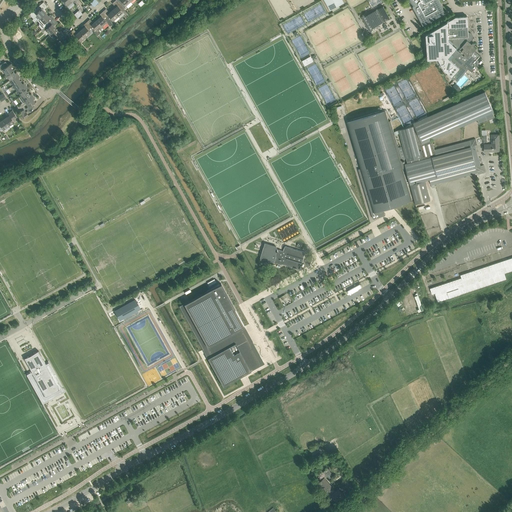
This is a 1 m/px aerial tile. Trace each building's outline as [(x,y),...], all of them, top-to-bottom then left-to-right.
[(116,7),(113,10),(118,16),(123,12),(125,10),(123,8),(116,0),(115,0),(112,3),(116,7)] [(324,0),(330,11),(344,3),(342,0),(324,0)] [(409,0),(423,25),(445,12),(438,0),(409,0)] [(30,14),(29,14),(33,18),(35,16),(38,20),(46,13),(43,10),(47,6),(43,2),(38,7),(30,14)] [(383,7),(373,12),(365,16),(373,29),(389,19),(388,18),(385,11),(383,7)] [(106,9),(102,12),(107,18),(109,20),(111,22),(113,20),(118,16),(113,10),(109,13),(106,9)] [(79,10),(74,14),(77,18),(82,14),(79,10)] [(109,20),(107,18),(102,12),(98,16),(99,18),(96,20),(101,25),(102,27),(107,23),(110,26),(112,24),(111,22),(109,20)] [(48,16),(46,13),(38,20),(37,20),(40,23),(39,23),(39,26),(42,29),(48,23),(49,23),(54,19),(50,14),(48,16)] [(455,17),(426,35),(428,59),(438,58),(444,70),(451,76),(452,77),(451,78),(453,81),(455,79),(457,81),(468,69),(472,72),(478,65),(477,60),(481,56),(474,51),(477,48),(474,46),(474,45),(475,44),(474,43),(473,43),(472,43),(472,44),(469,41),(470,41),(471,41),(472,40),(472,39),(473,39),(473,38),(473,37),(473,36),(473,35),(472,34),(472,33),(471,33),(470,33),(469,32),(468,32),(467,16),(455,17)] [(54,19),(49,23),(50,25),(45,30),(50,35),(56,29),(53,26),(57,23),(54,19)] [(90,19),(86,22),(90,28),(97,35),(99,33),(100,31),(98,30),(102,27),(101,25),(96,20),(93,23),(90,19)] [(83,28),(80,31),(85,37),(90,32),(88,30),(90,28),(86,22),(82,26),(83,28)] [(56,29),(50,35),(54,40),(57,37),(59,39),(64,35),(60,31),(59,32),(56,29)] [(73,29),(69,33),(79,44),(81,42),(80,41),(85,37),(80,31),(77,33),(73,29)] [(304,65),(313,61),(310,56),(302,60),(304,65)] [(0,65),(0,69),(0,70),(2,69),(6,75),(13,70),(11,67),(12,66),(10,63),(8,65),(5,62),(0,65)] [(13,70),(6,75),(10,80),(18,74),(16,72),(15,73),(13,70)] [(18,74),(10,80),(13,85),(20,81),(18,78),(20,77),(18,74)] [(20,81),(13,85),(17,91),(25,85),(24,82),(22,83),(20,81)] [(461,88),(456,83),(451,88),(457,93),(461,88)] [(25,85),(17,91),(21,96),(28,91),(26,89),(27,87),(25,85)] [(23,103),(25,101),(33,96),(31,93),(29,94),(28,91),(21,96),(19,98),(23,103)] [(414,126),(398,130),(406,161),(413,159),(414,163),(404,165),(409,185),(410,184),(415,203),(415,204),(430,201),(425,181),(425,180),(429,179),(430,180),(431,185),(478,173),(478,175),(486,173),(484,165),(480,166),(479,161),(475,145),(477,145),(475,139),(469,141),(434,149),(432,140),(477,120),(479,124),(495,117),(493,113),(494,112),(485,92),(454,106),(413,124),(414,126)] [(33,96),(25,101),(28,107),(26,108),(28,111),(34,106),(33,104),(35,102),(33,99),(34,98),(33,96)] [(402,167),(404,166),(391,123),(389,124),(385,111),(385,110),(384,110),(347,121),(346,121),(346,122),(360,168),(358,168),(373,218),(373,219),(374,219),(385,216),(385,215),(385,213),(384,213),(383,213),(383,210),(411,202),(412,201),(412,200),(402,167)] [(13,121),(18,118),(12,111),(6,115),(7,117),(4,119),(9,126),(14,122),(13,121)] [(0,120),(0,129),(1,131),(9,126),(4,119),(1,121),(0,120)] [(492,145),(484,145),(484,151),(494,151),(494,152),(498,151),(499,151),(498,135),(492,135),(492,145)] [(280,251),(278,251),(276,247),(272,245),(267,247),(266,252),(262,254),(260,258),(263,262),(267,264),(268,263),(272,264),(274,264),(274,262),(281,264),(282,264),(300,269),(305,252),(286,246),(284,247),(283,251),(281,250),(281,251),(280,251)] [(436,300),(506,281),(504,273),(511,270),(511,258),(459,273),(461,278),(429,287),(431,294),(435,293),(436,300)] [(221,284),(179,306),(223,386),(265,363),(244,326),(221,284)] [(414,301),(403,304),(404,306),(400,307),(402,317),(418,313),(414,301)] [(334,304),(324,310),(331,321),(341,314),(337,308),(335,304),(334,304)] [(343,305),(337,308),(341,314),(346,310),(343,305)] [(81,361),(94,354),(80,327),(67,334),(81,361)] [(38,350),(24,357),(46,396),(60,388),(38,350)] [(106,404),(122,396),(112,375),(104,379),(93,357),(85,361),(97,384),(96,385),(106,404)] [(322,442),(311,447),(314,454),(325,449),(322,442)] [(327,468),(323,472),(327,477),(328,476),(330,479),(334,475),(327,468)] [(318,483),(324,489),(328,493),(329,492),(336,501),(343,495),(340,491),(338,489),(334,493),(332,490),(333,489),(324,478),(318,483)]
